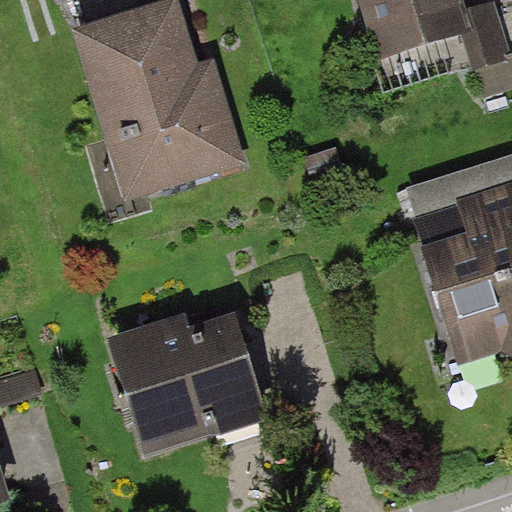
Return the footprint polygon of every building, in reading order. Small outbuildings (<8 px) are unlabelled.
[(511,51),(498,7),(470,16),(464,0),(354,0),(376,69),(463,42),(474,76),(509,65),(507,59),(511,57),(511,51)] [(180,4),(74,37),(126,207),(248,169),(216,63),(199,68),(180,4)] [(423,254),(459,371),(503,358),(511,362),(511,159),(408,191),(428,253),(423,254)] [(108,345),(145,461),(268,422),(236,320),(192,334),(188,320),(108,345)] [(0,511),(11,508),(0,470),(0,511)]
